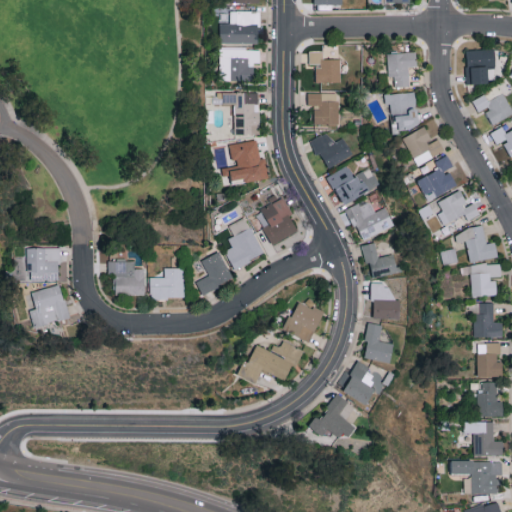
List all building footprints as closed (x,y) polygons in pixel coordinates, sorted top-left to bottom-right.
[(258,43),(259,10),(230,9),(230,23),(220,22),(220,42),(258,43)] [(260,63),(260,48),(220,47),(219,80),(251,80),(252,62),(260,63)] [(495,68),(495,48),(467,49),(468,83),(488,83),(488,68),(495,68)] [(340,58),(323,58),(323,50),(309,50),(309,64),(315,64),(316,82),(340,81),(340,58)] [(387,52),(388,76),(394,76),(394,86),(409,86),(408,66),(416,66),(416,51),(387,52)] [(258,91),(222,92),(223,104),(234,104),(235,135),(259,134),(258,91)] [(385,93),(385,104),(390,103),(391,113),(396,113),(397,129),(418,127),(416,91),(385,93)] [(314,105),(314,124),(338,125),(338,92),(308,92),(307,104),(314,105)] [(478,112),(485,109),(492,124),(511,114),(511,109),(504,92),(488,99),(485,93),(472,99),(478,112)] [(417,165),(444,150),(437,137),(432,140),(424,125),(402,137),(417,165)] [(497,144),(502,141),(511,156),(511,155),(511,128),(506,132),(502,125),(490,132),(497,144)] [(352,155),(344,137),(333,142),(327,131),(309,140),(316,154),(321,152),(328,167),(352,155)] [(230,143),(234,165),(222,167),(223,179),(244,176),(245,181),(268,178),(265,157),(259,158),(256,139),(230,143)] [(450,169),(453,167),(448,155),(434,161),(438,170),(417,179),(427,199),(457,185),(450,169)] [(341,203),(380,187),(371,167),(353,175),(350,165),(329,174),(341,203)] [(465,214),(467,219),(480,214),(475,202),(467,205),(461,190),(437,200),(442,211),(438,213),(443,224),(465,214)] [(263,227),(272,244),(299,230),(282,196),(260,207),(269,224),(263,227)] [(374,211),(368,198),(346,208),(361,240),(394,225),(386,206),(374,211)] [(225,250),(235,268),(264,253),(244,216),(228,225),(234,235),(228,238),(232,246),(225,250)] [(498,256),(495,241),(487,242),(483,225),(454,231),(457,242),(465,240),(469,261),(498,256)] [(362,244),(364,263),(370,262),(372,276),(398,272),(396,254),(378,256),(376,242),(362,244)] [(25,247),(26,270),(30,270),(30,280),(59,280),(59,247),(25,247)] [(442,264),(457,260),(454,248),(440,251),(442,264)] [(201,259),(209,275),(196,281),(202,293),(233,279),(220,251),(201,259)] [(144,295),(145,268),(134,267),(135,260),(108,259),(107,277),(114,277),(114,294),(144,295)] [(496,294),(496,277),(501,277),(500,262),(470,263),(471,295),(496,294)] [(183,298),(183,267),(164,267),(164,277),(149,276),(149,297),(183,298)] [(371,318),(400,319),(400,298),(383,297),(384,282),(372,282),(371,318)] [(31,291),(35,308),(29,310),(33,327),(69,318),(60,283),(31,291)] [(309,341),(324,310),(298,298),(284,329),(309,341)] [(503,336),(502,321),(493,321),(493,302),(471,302),(471,311),(473,311),(474,336),(503,336)] [(364,357),(391,362),(394,343),(379,340),(382,324),(367,322),(364,340),(367,341),(364,357)] [(286,381),(302,349),(280,338),(274,352),(255,342),(239,375),(256,383),(262,370),(286,381)] [(502,361),(499,361),(499,341),(477,342),(477,376),(502,376),(502,361)] [(367,403),(374,390),(380,393),(385,383),(365,374),(369,366),(358,360),(343,391),(367,403)] [(478,416),(502,415),(502,400),(497,400),(496,381),(478,381),(478,416)] [(346,440),(356,426),(352,423),(361,411),(337,394),(319,418),(316,415),(308,425),(322,436),(329,427),(346,440)] [(494,421),(464,420),(464,432),(473,433),(473,454),(502,455),(502,440),(493,440),(494,421)] [(451,474),(464,474),(464,492),(498,492),(498,474),(501,474),(501,460),(451,460),(451,474)] [(464,510),(464,511),(501,511),(497,499),(464,510)]
